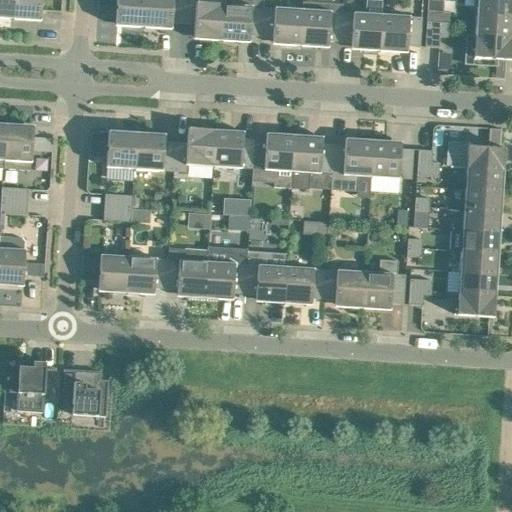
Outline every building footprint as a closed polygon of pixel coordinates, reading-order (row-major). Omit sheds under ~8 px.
[(0,0),(0,19),(12,20),(13,0),(0,0)] [(41,0),(13,0),(12,20),(40,22),(41,0)] [(116,0),(115,27),(143,29),(144,0),(116,0)] [(184,0),(144,0),(143,29),(171,30),(171,24),(183,24),(184,0)] [(198,3),(197,0),(184,0),(183,24),(194,25),(193,40),(221,42),(224,5),(198,3)] [(263,8),(263,0),(224,0),(224,5),(221,42),(249,44),(250,37),(261,38),(263,8)] [(379,52),(381,15),(382,1),(368,0),(365,0),(365,14),(353,13),(353,14),(342,13),(340,43),(351,43),(351,50),(379,52)] [(511,17),(511,0),(477,0),(476,15),(511,17)] [(442,2),(428,1),(427,11),(441,12),(442,2)] [(303,10),(300,47),(328,49),(329,42),(340,43),(342,13),(331,12),(331,4),(303,2),(303,10)] [(275,8),(274,9),(263,8),(261,38),(272,38),(272,45),(300,47),(303,10),(275,8)] [(422,18),(409,17),(381,15),(379,52),(407,54),(407,47),(420,48),(422,18)] [(511,38),(511,17),(476,15),(475,36),(511,38)] [(439,37),(440,23),(426,22),(425,48),(439,49),(440,37),(439,37)] [(439,37),(440,37),(448,38),(448,24),(440,23),(439,37)] [(511,39),(511,38),(475,36),(466,36),(465,64),(496,66),(497,60),(511,61),(511,39)] [(30,171),(31,164),(33,127),(5,125),(3,169),(30,171)] [(213,168),(216,131),(187,129),(186,143),(175,143),(173,172),(187,173),(187,166),(213,168)] [(134,170),(136,133),(108,131),(106,169),(134,170)] [(255,140),(243,139),(243,132),(216,131),(213,168),(241,169),(252,170),(255,140)] [(175,143),(164,142),(164,135),(136,133),(134,170),(162,172),(173,172),(175,143)] [(255,140),(252,170),(274,171),(273,188),(291,189),(294,136),(266,134),(266,141),(255,140)] [(333,145),(322,144),(322,137),(294,136),(291,189),(308,190),(309,174),(320,174),(331,175),(333,145)] [(371,178),(373,141),(345,139),(345,146),(333,145),(331,175),(330,191),(357,192),(357,177),(371,178)] [(413,150),(401,149),(401,143),(373,141),(371,178),(399,180),(399,179),(411,180),(413,150)] [(503,171),(505,149),(468,147),(468,143),(452,142),(450,168),(466,169),(503,171)] [(90,143),(89,157),(105,158),(106,144),(90,143)] [(430,163),(432,163),(432,151),(418,150),(416,177),(429,177),(430,163)] [(439,164),(432,163),(430,163),(429,177),(438,178),(439,164)] [(502,192),(503,171),(466,169),(465,189),(502,192)] [(0,201),(28,203),(29,190),(1,188),(0,201)] [(501,213),(502,192),(465,189),(464,210),(501,213)] [(131,210),(132,196),(105,195),(104,208),(131,210)] [(141,199),(132,198),(132,208),(140,209),(141,199)] [(429,208),(429,199),(415,198),(414,207),(429,208)] [(249,215),(250,200),(225,199),(225,214),(249,215)] [(0,214),(27,216),(28,203),(0,201),(0,207),(0,214)] [(414,207),(413,228),(427,229),(429,208),(414,207)] [(130,223),(131,210),(104,208),(103,221),(130,223)] [(501,213),(464,210),(462,231),(463,231),(499,234),(501,213)] [(463,231),(462,231),(450,230),(449,251),(461,252),(497,254),(498,254),(499,234),(463,231)] [(22,238),(0,237),(0,285),(23,287),(24,277),(44,278),(45,265),(25,263),(25,250),(25,242),(22,238)] [(407,248),(421,249),(422,240),(407,239),(407,248)] [(205,299),(208,247),(206,247),(206,251),(168,249),(168,260),(166,290),(177,290),(176,297),(205,299)] [(244,295),(246,265),(247,252),(247,250),(208,247),(205,299),(233,301),(233,294),(244,295)] [(421,258),(421,249),(407,248),(406,257),(421,258)] [(247,252),(246,265),(244,295),(256,296),(255,302),(283,304),(286,268),(286,267),(287,255),(247,252)] [(498,254),(497,254),(461,252),(459,272),(497,275),(498,254)] [(126,294),(128,257),(100,255),(98,292),(126,294)] [(168,260),(156,259),(128,257),(126,294),(154,296),(154,289),(166,290),(168,260)] [(362,309),(390,311),(391,304),(403,305),(405,279),(405,276),(397,275),(398,261),(379,260),(378,273),(365,272),(365,273),(362,309)] [(323,300),(325,270),(314,270),(314,269),(286,267),(286,268),(283,304),(311,306),(312,299),(323,300)] [(336,270),(336,271),(325,270),(323,300),(335,301),(334,308),(362,309),(365,272),(336,270)] [(495,296),(497,275),(459,272),(458,293),(495,296)] [(422,295),(423,280),(410,280),(408,305),(422,306),(423,295),(422,295)] [(422,295),(423,295),(431,295),(432,281),(423,280),(422,295)] [(494,318),(495,296),(458,293),(457,316),(494,318)] [(45,363),(32,363),(19,362),(18,375),(10,374),(9,393),(17,394),(16,412),(42,413),(45,363)] [(106,418),(108,381),(100,381),(101,373),(74,371),(74,375),(64,374),(62,397),(72,398),(71,416),(106,418)]
